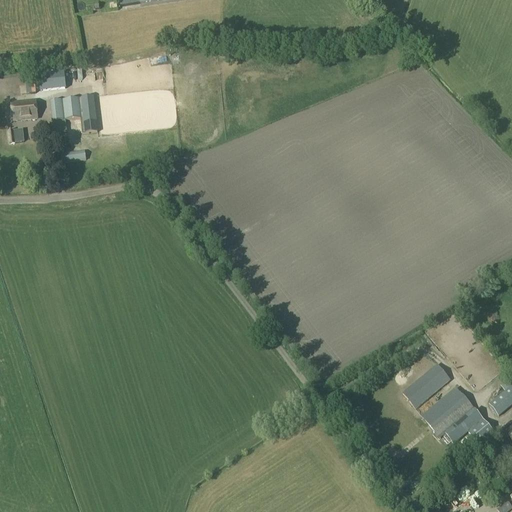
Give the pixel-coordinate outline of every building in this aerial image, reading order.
[(38,97),(66,94),(64,73),(36,76),(37,85),(19,86),(19,87),(20,97),(38,95),(38,97)] [(49,103),(51,124),(80,121),(81,136),(98,134),(94,98),(49,103)] [(35,102),(12,104),(13,123),(37,121),(35,102)] [(55,136),(66,135),(66,127),(54,129),(55,136)] [(8,146),(15,145),(13,133),(7,134),(8,146)] [(80,148),(55,149),(56,161),(80,160),(80,148)] [(436,366),(401,395),(415,412),(451,383),(436,366)] [(456,389),(420,418),(439,441),(474,412),(456,389)] [(511,390),(489,407),(496,417),(511,404),(511,391),(511,390)] [(482,422),(470,433),(481,446),(486,442),(487,444),(494,438),(492,436),(494,435),(482,422)]
